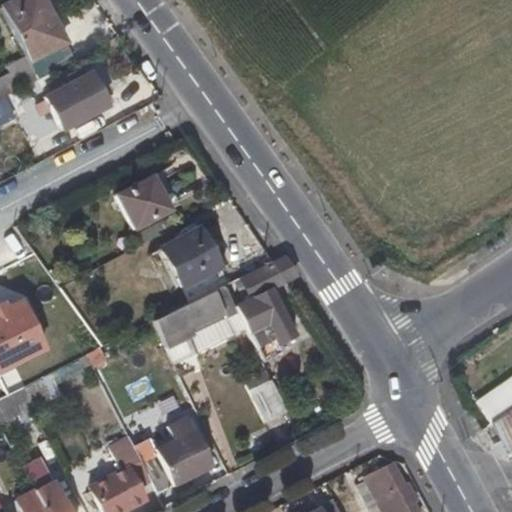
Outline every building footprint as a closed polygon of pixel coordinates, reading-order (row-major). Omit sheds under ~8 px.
[(40,0),(11,0),(0,6),(0,10),(25,59),(36,80),(75,60),(40,0)] [(6,69),(9,76),(0,80),(0,99),(36,80),(25,59),(6,69)] [(60,132),(106,109),(88,73),(41,97),(60,132)] [(130,232),(168,211),(149,177),(112,196),(130,232)] [(211,240),(205,242),(197,227),(158,249),(179,291),(225,265),(211,240)] [(281,319),(268,292),(285,283),(296,278),(281,260),(273,264),(236,281),(237,283),(233,284),(243,304),(232,309),(236,316),(260,363),(279,354),(274,345),(293,338),(285,319),(281,319)] [(232,309),(220,288),(151,324),(158,339),(165,352),(186,341),(195,357),(232,338),(223,323),(236,316),(232,309)] [(158,339),(151,324),(100,349),(84,357),(91,372),(158,339)] [(181,357),(170,362),(178,380),(189,373),(181,357)] [(263,368),(241,380),(246,391),(268,379),(263,368)] [(0,376),(0,399),(21,389),(11,371),(0,376)] [(246,391),(263,424),(286,412),(268,379),(246,391)] [(62,395),(57,385),(42,393),(47,403),(62,395)] [(0,426),(17,417),(21,424),(34,417),(31,410),(26,400),(21,389),(0,399),(0,426)] [(511,391),(485,409),(495,423),(511,411),(511,391)] [(47,403),(42,393),(26,400),(31,410),(47,403)] [(511,455),(511,411),(495,423),(511,456),(511,455)] [(152,450),(147,441),(132,449),(155,495),(208,468),(182,418),(165,427),(170,440),(152,450)] [(84,487),(96,511),(122,511),(155,495),(132,449),(125,437),(103,448),(116,471),(84,487)] [(40,463),(22,473),(32,491),(50,481),(40,463)] [(362,480),(378,511),(416,511),(412,504),(417,501),(406,483),(401,486),(390,465),(362,480)] [(42,511),(65,511),(50,481),(32,491),(42,511)] [(12,501),(17,511),(42,511),(32,491),(12,501)] [(336,511),(332,502),(312,511),(336,511)]
